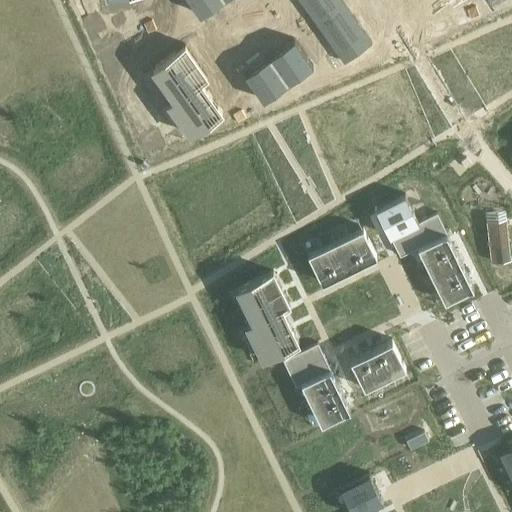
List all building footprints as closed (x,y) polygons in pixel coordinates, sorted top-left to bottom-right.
[(208,0),(189,0),(200,15),(213,6),(208,0)] [(320,0),(299,0),(316,22),(330,12),(320,0)] [(342,0),(320,0),(330,12),(344,2),(342,0)] [(170,1),(114,41),(131,64),(187,24),(170,1)] [(344,2),(330,12),(358,52),(372,42),(344,2)] [(330,12),(316,22),(344,62),(358,52),(330,12)] [(294,38),(282,47),(300,73),(313,64),(294,38)] [(185,45),(153,68),(164,83),(196,60),(185,45)] [(282,47),(270,56),(288,82),(300,73),(282,47)] [(270,56),(258,64),(276,90),(288,82),(270,56)] [(196,60),(164,83),(174,98),(175,98),(200,80),(207,75),(196,60)] [(258,64),(245,73),(263,99),(276,90),(258,64)] [(174,98),(168,103),(179,118),(211,95),(200,80),(175,98),(174,98)] [(211,95),(179,118),(190,133),(222,110),(211,95)] [(405,194),(376,208),(383,222),(412,207),(405,194)] [(412,207),(383,222),(390,236),(419,222),(419,221),(412,207)] [(419,222),(390,236),(400,256),(418,246),(447,232),(437,212),(419,221),(419,222)] [(506,217),(486,219),(491,261),(511,259),(506,217)] [(363,226),(348,233),(363,262),(377,255),(363,226)] [(447,232),(418,246),(425,260),(454,246),(447,232)] [(348,233),(335,239),(349,268),(363,262),(348,233)] [(335,239),(322,246),(336,275),(349,268),(335,239)] [(322,246),(308,253),(322,282),(336,275),(322,246)] [(454,246),(425,260),(431,273),(460,259),(454,246)] [(460,259),(431,273),(438,286),(467,272),(460,259)] [(273,270),(237,287),(246,304),(281,287),(273,270)] [(467,272),(438,286),(445,301),(474,287),(467,272)] [(281,287),(246,304),(254,321),(282,307),(289,304),(281,287)] [(254,321),(246,324),(255,341),(290,324),(282,307),(254,321)] [(290,324),(255,341),(263,358),(298,341),(290,324)] [(393,339),(379,346),(393,375),(407,368),(393,339)] [(317,342),(283,359),(296,385),(301,382),(330,368),(317,342)] [(379,346),(365,352),(379,381),(393,375),(379,346)] [(365,352),(351,359),(365,388),(379,381),(365,352)] [(330,368),(301,382),(308,396),(337,382),(330,368)] [(337,382),(308,396),(315,409),(343,395),(337,382)] [(343,395),(315,409),(322,423),(350,409),(343,395)] [(511,443),(497,451),(504,465),(511,461),(511,443)] [(369,472),(340,486),(347,500),(376,486),(369,472)] [(376,486),(347,500),(352,511),(359,511),(374,505),(383,500),(376,486)]
